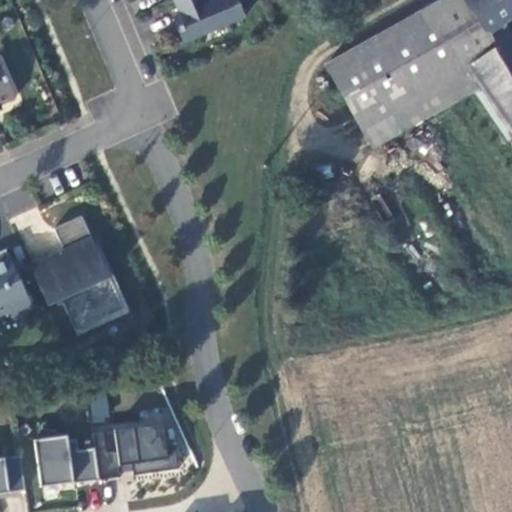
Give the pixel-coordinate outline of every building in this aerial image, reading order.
[(206,0),(178,0),(172,2),(181,24),(174,27),(182,44),(241,20),(233,0),(217,0),(208,4),(206,0)] [(479,90),(465,65),(494,49),(487,35),(478,34),(458,0),(437,0),(322,66),(369,149),(479,90)] [(511,0),(458,0),(478,34),(487,35),(511,17),(511,0)] [(511,78),(494,49),(465,65),(479,90),(511,143),(511,78)] [(0,63),(0,106),(17,99),(0,63)] [(91,241),(79,217),(52,229),(61,251),(28,266),(47,307),(60,301),(77,336),(128,312),(95,239),(91,241)] [(10,318),(31,308),(4,249),(0,251),(0,314),(7,311),(10,318)] [(105,392),(87,395),(91,422),(109,419),(105,392)] [(166,446),(162,424),(93,433),(95,448),(99,480),(120,478),(120,473),(132,471),(133,476),(179,469),(177,447),(166,446)] [(67,436),(34,440),(41,487),(99,480),(95,448),(78,451),(77,439),(68,440),(67,436)] [(20,456),(0,458),(0,494),(24,491),(20,456)]
